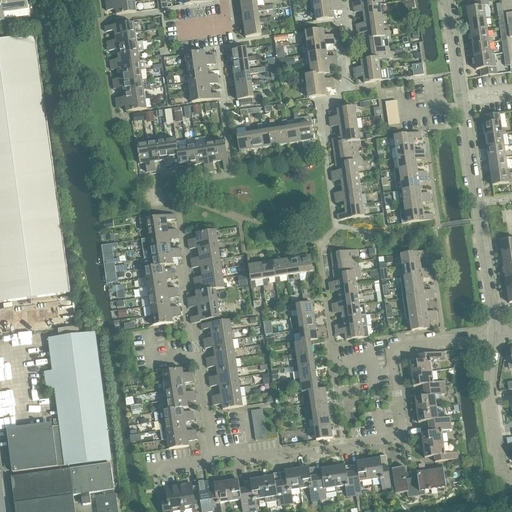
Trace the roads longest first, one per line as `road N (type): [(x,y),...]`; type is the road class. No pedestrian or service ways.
road 1 (residential): [(211,462),(403,436),(391,349),(494,334)]
road 2 (residential): [(504,479),(488,394),(494,334)]
road 3 (residential): [(494,334),(476,203)]
